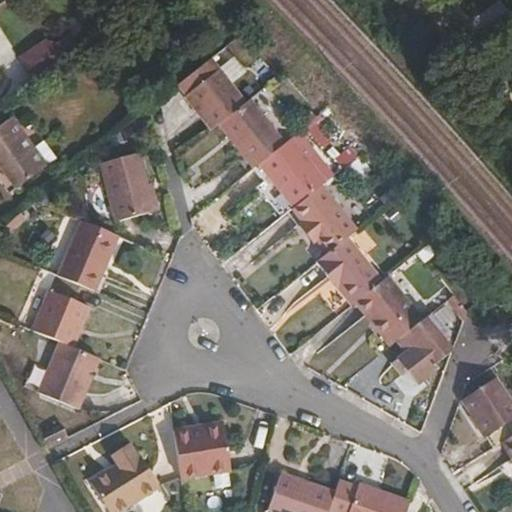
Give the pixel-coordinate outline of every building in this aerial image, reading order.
[(511,15),(499,0),(498,0),(470,23),(482,38),(511,15)] [(42,42),(19,54),(26,67),(49,54),(42,42)] [(218,125),(246,103),(220,69),(184,97),(211,131),(218,125)] [(276,131),(250,100),(246,103),(218,125),(253,169),(259,165),(286,143),(276,131)] [(20,111),(10,118),(47,167),(56,160),(20,111)] [(47,167),(10,118),(0,126),(0,168),(16,190),(47,167)] [(288,122),(276,131),(286,143),(292,139),(297,134),(288,122)] [(292,139),(286,143),(259,165),(293,209),(322,186),(326,182),(292,139)] [(115,223),(155,211),(148,185),(139,153),(100,164),(115,223)] [(0,168),(0,190),(6,198),(16,190),(0,168)] [(148,185),(155,211),(160,210),(153,184),(148,185)] [(348,236),(357,230),(322,186),(293,209),(292,210),(302,222),(317,241),(327,254),(348,236)] [(57,277),(96,293),(118,237),(81,222),(57,277)] [(313,244),(317,241),(302,222),(298,225),(313,244)] [(353,305),(355,304),(383,281),(348,236),(327,254),(316,263),(330,280),(332,278),(353,305)] [(389,348),(395,342),(423,320),(415,310),(388,276),(383,281),(355,304),(389,348)] [(330,280),(350,307),(353,305),(332,278),(330,280)] [(31,331),(59,342),(74,348),(91,308),(49,291),(31,331)] [(432,314),(443,305),(434,294),(415,310),(423,320),(432,314)] [(437,364),(452,352),(442,338),(447,334),(432,314),(423,320),(395,342),(404,353),(391,364),(402,377),(409,371),(420,384),(440,369),(437,364)] [(79,411),(100,359),(74,348),(59,342),(38,394),(79,411)] [(38,390),(43,366),(30,364),(26,388),(38,390)] [(493,449),(501,443),(511,435),(511,401),(496,378),(461,401),(493,449)] [(40,435),(47,446),(67,436),(61,424),(40,435)] [(191,428),(173,430),(181,480),(231,473),(224,426),(191,431),(191,428)] [(511,435),(501,443),(511,459),(511,435)] [(111,456),(113,459),(131,447),(129,444),(111,456)] [(131,447),(113,459),(116,465),(90,483),(108,511),(121,511),(160,487),(137,451),(135,454),(131,447)] [(328,511),(335,492),(281,473),(266,511),(328,511)] [(407,511),(411,502),(358,483),(357,487),(339,480),(335,492),(328,511),(407,511)]
